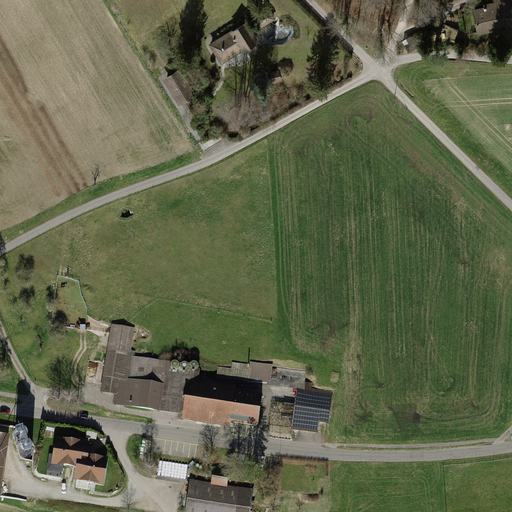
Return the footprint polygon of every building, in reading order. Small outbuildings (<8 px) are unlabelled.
[(471,10),(476,37),(511,30),(511,0),(505,1),(505,0),(492,0),(493,3),(482,5),(483,8),(471,10)] [(208,46),(220,67),(259,44),(247,23),(208,46)] [(165,75),(180,102),(198,92),(182,65),(165,75)] [(186,384),(197,385),(200,369),(130,357),(135,328),(109,324),(98,395),(112,397),(110,406),(181,418),(186,384)] [(269,385),(272,364),(249,362),(249,364),(231,362),(231,369),(217,367),(216,379),(269,385)] [(257,434),(262,396),(197,385),(186,384),(181,418),(181,422),(257,434)] [(294,396),(289,431),(319,435),(324,400),(294,396)] [(11,436),(0,434),(0,500),(1,501),(11,436)] [(92,443),(57,438),(53,466),(78,471),(76,483),(106,487),(109,459),(92,457),(92,443)] [(166,465),(164,474),(173,476),(188,478),(189,469),(166,465)] [(248,511),(252,490),(188,481),(183,511),(248,511)]
